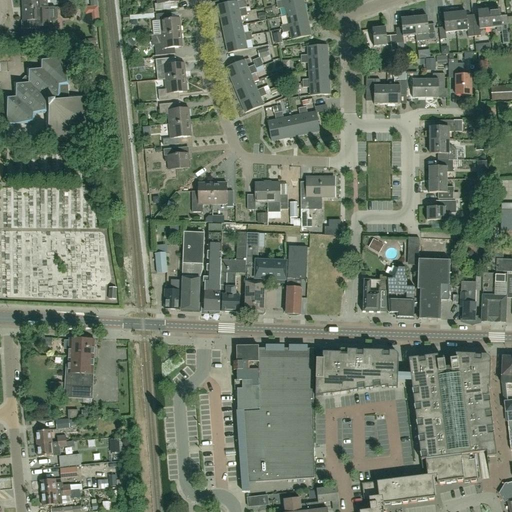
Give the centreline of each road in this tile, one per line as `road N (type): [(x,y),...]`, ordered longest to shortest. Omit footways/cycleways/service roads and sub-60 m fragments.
road 1 (residential): [(344,162),(237,151),(207,68),(196,0)]
road 2 (residential): [(351,332),(355,226),(366,217),(404,215),(405,128)]
road 3 (residential): [(234,511),(231,501),(196,495),(185,482),(177,394),(200,372),(203,328)]
road 4 (primary): [(203,328),(8,318)]
road 5 (primary): [(351,332),(511,337)]
road 6 (primary): [(351,332),(203,328)]
